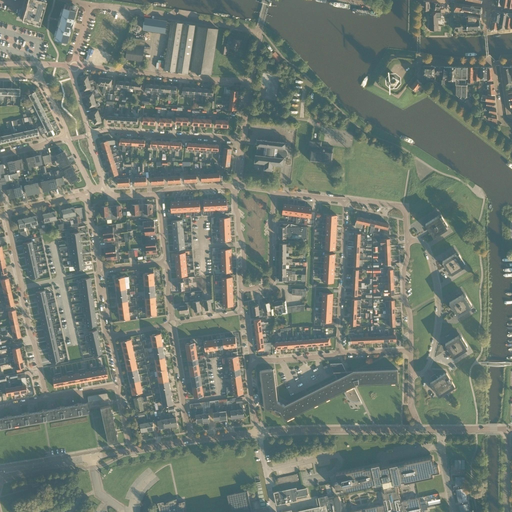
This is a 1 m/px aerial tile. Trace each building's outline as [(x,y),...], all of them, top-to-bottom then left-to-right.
[(26,0),(22,18),(21,18),(21,19),(22,19),(38,24),(39,24),(39,23),(45,1),(46,0),(45,0),(43,0),(26,0)] [(428,11),(437,10),(437,9),(435,9),(433,9),(434,3),(433,3),(433,2),(429,1),(423,1),(423,10),(428,10),(428,11)] [(460,12),(463,12),(464,12),(464,11),(480,14),(481,7),(468,5),(461,4),(454,3),(454,11),(456,11),(460,12)] [(56,37),(69,41),(78,8),(65,5),(56,37)] [(351,7),(350,13),(377,17),(377,11),(351,7)] [(440,11),(437,11),(429,11),(430,29),(438,29),(438,19),(441,19),(440,11)] [(472,19),(471,22),(479,21),(479,20),(480,20),(480,14),(464,11),(464,12),(463,12),(463,13),(465,13),(465,17),(466,18),(472,19)] [(497,26),(499,26),(501,12),(494,12),(493,21),(497,22),(497,26)] [(119,55),(130,22),(100,13),(90,46),(119,55)] [(466,18),(465,17),(466,18),(466,22),(467,22),(467,25),(462,26),(462,25),(460,23),(453,23),(454,30),(456,30),(456,31),(460,31),(460,30),(467,30),(479,29),(480,21),(479,21),(471,22),(472,19),(466,18)] [(169,33),(170,33),(171,22),(171,23),(166,22),(167,21),(145,18),(143,30),(165,33),(169,33)] [(497,29),(497,26),(497,22),(493,21),(490,20),(489,30),(491,30),(497,29)] [(188,70),(195,27),(195,26),(171,22),(170,33),(169,33),(164,70),(188,73),(189,70),(188,70)] [(188,70),(189,70),(191,70),(191,71),(211,74),(218,29),(198,26),(198,27),(195,27),(188,70)] [(235,39),(235,38),(229,36),(226,45),(231,46),(231,47),(238,49),(240,41),(235,39)] [(135,67),(143,68),(144,61),(142,61),(144,40),(131,38),(130,44),(125,43),(122,60),(127,61),(127,59),(136,60),(135,67)] [(275,52),(271,55),(277,62),(281,59),(275,52)] [(434,74),(443,75),(444,67),(435,67),(434,74)] [(457,78),(467,78),(467,67),(455,67),(455,86),(455,94),(463,101),(466,96),(466,85),(456,84),(456,83),(458,83),(458,80),(458,79),(456,79),(457,78)] [(506,84),(509,84),(509,87),(511,87),(511,83),(510,75),(509,67),(504,67),(503,67),(505,78),(506,83),(506,84)] [(388,78),(388,79),(388,82),(389,82),(391,84),(391,85),(392,85),(395,84),(395,85),(396,84),(398,82),(398,81),(398,78),(397,77),(395,75),(394,75),(391,75),(390,75),(390,76),(388,78)] [(88,76),(81,78),(83,84),(89,82),(90,83),(92,83),(92,82),(95,82),(94,79),(89,81),(88,76)] [(410,88),(415,91),(421,83),(420,81),(419,81),(417,79),(415,82),(413,84),(412,86),(410,88)] [(118,87),(121,87),(122,87),(123,81),(117,81),(116,86),(115,86),(115,89),(117,89),(118,87)] [(127,88),(128,88),(129,82),(123,81),(122,87),(121,87),(121,90),(123,90),(124,87),(127,88)] [(89,82),(83,84),(84,91),(85,90),(86,93),(92,91),(92,89),(94,89),(93,86),(91,87),(90,83),(89,82)] [(134,89),(133,89),(133,91),(135,91),(136,89),(140,89),(141,84),(135,83),(134,89)] [(152,85),(146,84),(146,90),(145,90),(144,97),(146,97),(147,90),(151,90),(152,90),(152,85)] [(168,101),(171,101),(171,92),(176,93),(177,87),(170,86),(170,92),(169,92),(168,101)] [(195,88),(195,94),(193,94),(193,97),(196,97),(196,94),(199,94),(201,94),(201,89),(195,88)] [(207,95),(205,95),(205,98),(208,98),(208,95),(213,95),(213,90),(207,89),(207,95)] [(87,95),(86,95),(88,101),(95,99),(93,95),(96,94),(95,91),(93,92),(92,91),(86,93),(87,95)] [(31,100),(37,98),(34,92),(29,95),(30,98),(29,99),(30,101),(31,100)] [(463,103),(469,108),(472,105),(473,103),(474,104),(475,103),(472,100),(468,97),(463,103)] [(26,109),(29,108),(40,103),(37,98),(31,100),(33,104),(25,107),(26,109)] [(95,99),(88,101),(90,107),(91,107),(91,108),(91,110),(97,108),(97,106),(99,105),(99,103),(96,104),(95,99)] [(33,116),(34,118),(45,113),(42,108),(36,111),(38,114),(33,116)] [(92,112),(91,112),(93,118),(100,116),(100,115),(98,111),(101,111),(100,108),(98,109),(97,108),(91,110),(92,111),(92,112)] [(100,116),(93,118),(95,124),(102,122),(100,117),(104,116),(104,113),(100,115),(100,116)] [(487,114),(484,113),(483,117),(488,118),(488,120),(492,120),(491,124),(497,124),(497,125),(496,115),(487,114)] [(38,127),(39,129),(50,124),(47,118),(41,121),(43,124),(38,127)] [(31,124),(29,124),(32,136),(38,135),(36,129),(33,129),(31,124)] [(52,129),(50,124),(39,129),(41,134),(44,132),(43,129),(45,128),(47,132),(52,129)] [(20,126),(18,127),(21,138),(26,137),(25,131),(21,132),(21,130),(20,126)] [(8,133),(8,135),(9,141),(15,140),(14,134),(10,134),(9,128),(7,129),(8,133)] [(287,154),(287,153),(287,152),(287,151),(286,150),(285,149),(286,142),(257,139),(256,145),(257,146),(256,154),(255,154),(254,163),(264,164),(264,170),(272,171),(273,165),(283,166),(284,158),(285,157),(287,155),(287,154)] [(309,161),(332,163),(333,148),(321,146),(321,142),(309,140),(308,149),(310,149),(309,161)] [(224,149),(223,154),(231,154),(232,149),(224,148),(224,146),(221,146),(221,149),(224,149)] [(55,162),(56,163),(66,158),(64,152),(56,155),(58,159),(55,161),(55,162)] [(39,155),(33,157),(36,169),(38,169),(37,165),(41,164),(39,155)] [(36,169),(33,157),(27,158),(29,167),(33,166),(34,170),(36,169)] [(66,158),(56,163),(56,165),(57,165),(60,163),(62,167),(69,164),(66,158)] [(14,161),(18,176),(20,176),(19,169),(23,168),(21,159),(14,161)] [(230,160),(223,159),(222,161),(219,160),(219,162),(222,163),(222,165),(222,167),(227,168),(228,166),(230,166),(230,160)] [(18,176),(14,161),(8,162),(10,171),(13,170),(14,174),(10,175),(11,180),(18,178),(18,176)] [(62,176),(63,178),(74,173),(71,167),(64,171),(66,175),(62,176)] [(74,173),(63,178),(64,180),(68,179),(70,182),(77,179),(74,173)] [(48,176),(46,177),(49,189),(55,188),(55,185),(54,180),(54,179),(49,180),(48,176)] [(43,191),(49,189),(46,177),(44,177),(45,181),(41,182),(43,191)] [(26,194),(33,193),(30,180),(29,180),(27,181),(28,185),(24,186),(26,194)] [(32,180),(30,180),(33,193),(39,191),(37,183),(33,184),(32,180)] [(7,190),(8,198),(15,196),(12,184),(10,185),(11,189),(7,190)] [(14,184),(12,184),(15,196),(21,195),(19,187),(15,188),(14,184)] [(145,211),(142,211),(142,218),(148,217),(148,214),(152,213),(151,210),(152,210),(152,208),(151,208),(151,204),(144,204),(145,211)] [(131,209),(132,211),(132,217),(136,216),(136,218),(142,218),(142,211),(139,211),(138,205),(132,205),(132,209),(131,209)] [(111,213),(108,213),(108,206),(101,207),(101,211),(101,213),(102,213),(102,216),(106,216),(106,220),(112,219),(111,213)] [(114,213),(111,213),(112,219),(117,219),(117,215),(121,215),(121,212),(121,210),(121,206),(114,206),(114,213)] [(73,207),(67,209),(69,217),(75,215),(73,207)] [(63,218),(69,217),(67,209),(61,210),(63,218)] [(56,220),(54,211),(48,213),(50,221),(56,220)] [(44,223),(50,221),(48,213),(42,214),(44,223)] [(31,226),(32,228),(32,229),(35,228),(34,225),(37,224),(36,216),(29,217),(31,226)] [(427,227),(431,234),(432,234),(434,237),(446,229),(438,216),(425,224),(427,227)] [(23,218),(25,227),(29,226),(30,229),(32,228),(31,226),(29,217),(23,218)] [(362,224),(364,218),(357,217),(356,222),(355,227),(361,228),(362,224)] [(19,228),(25,227),(23,218),(17,220),(19,228)] [(154,221),(147,222),(147,219),(137,220),(137,223),(141,223),(141,225),(144,225),(145,229),(154,228),(154,221)] [(280,225),(280,227),(279,238),(286,238),(286,237),(292,237),(292,235),(299,235),(301,235),(301,240),(304,240),(307,240),(307,227),(297,227),(297,225),(294,225),(291,224),(289,224),(281,224),(280,223),(279,224),(280,225)] [(110,228),(103,229),(104,235),(114,234),(113,230),(117,230),(116,224),(110,225),(110,228)] [(155,234),(154,228),(145,229),(145,232),(141,233),(142,238),(148,238),(148,235),(155,234)] [(114,238),(114,234),(104,235),(105,242),(112,241),(112,244),(119,243),(118,241),(118,237),(114,238)] [(146,244),(146,248),(156,247),(155,240),(149,241),(148,238),(142,238),(142,244),(146,244)] [(32,241),(22,243),(24,249),(36,247),(36,244),(32,244),(32,241)] [(106,248),(107,254),(116,253),(116,249),(119,249),(119,243),(112,244),(113,247),(106,248)] [(36,247),(24,249),(25,255),(34,253),(34,250),(37,249),(36,247)] [(107,254),(107,261),(121,259),(120,256),(119,256),(119,252),(116,253),(107,254)] [(444,264),(448,272),(449,271),(451,274),(463,266),(455,253),(442,261),(444,264)] [(39,258),(26,261),(27,267),(37,265),(36,262),(40,261),(39,258)] [(42,270),(29,273),(30,279),(39,277),(39,274),(42,273),(42,270)] [(292,273),(279,273),(279,280),(285,280),(285,281),(289,282),(289,277),(292,277),(292,280),(295,280),(295,274),(292,274),(292,273)] [(2,286),(9,285),(8,278),(0,279),(1,283),(0,282),(0,286),(0,287),(2,286)] [(178,282),(179,290),(185,290),(184,285),(189,284),(189,283),(191,282),(191,280),(188,281),(188,278),(183,278),(183,282),(178,282)] [(3,290),(3,293),(11,291),(9,285),(2,286),(3,290)] [(44,290),(35,292),(37,298),(49,295),(49,293),(45,293),(44,290)] [(1,301),(5,300),(12,298),(11,291),(3,293),(4,296),(0,297),(1,301)] [(457,315),(470,308),(462,294),(449,302),(451,305),(455,313),(456,312),(457,315)] [(49,295),(37,298),(38,304),(47,302),(46,299),(50,298),(49,295)] [(14,305),(12,298),(5,300),(6,307),(14,305)] [(282,314),(287,313),(286,300),(282,301),(282,300),(274,302),(275,309),(281,307),(282,314)] [(188,305),(190,305),(190,302),(184,303),(185,306),(179,306),(180,313),(181,313),(181,314),(184,313),(189,312),(188,305)] [(273,315),(273,309),(270,310),(269,303),(263,304),(264,312),(266,311),(267,316),(273,315)] [(261,316),(262,316),(262,310),(258,310),(258,306),(252,307),(253,315),(259,314),(259,316),(261,316)] [(52,307),(39,310),(40,316),(50,314),(49,311),(53,310),(52,307)] [(16,317),(15,309),(7,311),(9,318),(16,317)] [(18,323),(16,317),(9,318),(10,325),(18,323)] [(54,319),(42,322),(43,328),(52,326),(52,323),(55,322),(54,319)] [(12,331),(12,332),(19,330),(18,323),(10,325),(11,329),(6,330),(7,332),(12,331)] [(21,337),(19,330),(12,332),(13,338),(21,337)] [(88,335),(85,336),(85,339),(98,336),(97,330),(87,332),(88,335)] [(57,331),(44,333),(46,339),(55,337),(54,334),(58,333),(57,331)] [(357,343),(357,337),(357,334),(354,334),(354,333),(348,333),(349,338),(351,337),(351,343),(357,343)] [(447,347),(451,354),(453,357),(466,349),(458,336),(445,343),(447,346),(447,347)] [(223,339),(224,349),(228,348),(229,351),(231,351),(229,338),(223,339)] [(122,347),(132,345),(131,339),(127,340),(121,341),(122,347)] [(216,340),(210,340),(212,351),(216,350),(216,353),(218,353),(216,340)] [(60,342),(47,345),(48,351),(57,349),(57,346),(60,345),(60,342)] [(91,347),(87,348),(88,350),(100,348),(99,342),(90,344),(91,347)] [(257,344),(258,350),(264,349),(264,351),(269,351),(269,349),(271,349),(270,346),(272,346),(271,342),(263,343),(257,344)] [(124,353),(134,351),(132,345),(122,347),(123,349),(124,353)] [(11,356),(13,356),(20,354),(19,347),(12,349),(12,352),(10,353),(11,356)] [(100,348),(88,350),(88,353),(92,353),(93,356),(102,354),(100,348)] [(134,351),(124,353),(125,359),(135,357),(134,351)] [(10,363),(14,362),(22,361),(20,354),(13,356),(14,359),(9,360),(10,363)] [(62,354),(49,357),(51,363),(60,361),(59,358),(63,357),(62,354)] [(226,362),(226,364),(239,362),(238,356),(228,357),(228,362),(226,362)] [(125,359),(126,365),(136,363),(135,357),(125,359)] [(15,363),(10,364),(11,367),(15,366),(16,369),(23,368),(22,361),(14,362),(15,363)] [(136,363),(126,365),(128,371),(137,369),(136,363)] [(278,401),(275,376),(274,369),(262,370),(260,370),(265,410),(275,409),(275,411),(275,412),(276,413),(277,413),(278,413),(280,412),(285,421),(344,391),(346,395),(348,398),(350,400),(352,401),(355,401),(357,401),(360,400),(361,403),(362,403),(353,386),(356,385),(358,385),(398,383),(398,369),(346,371),(342,363),(330,364),(334,372),(333,372),(334,372),(338,379),(285,405),(278,401)] [(102,365),(99,366),(99,369),(101,379),(107,378),(106,368),(102,369),(102,365)] [(96,366),(93,367),(95,380),(101,379),(99,369),(96,370),(96,366)] [(84,369),(81,369),(83,382),(89,381),(88,371),(85,372),(84,369)] [(129,376),(129,377),(139,374),(137,369),(128,371),(129,376)] [(227,375),(228,377),(241,375),(240,369),(230,370),(230,374),(227,375)] [(72,371),(69,371),(72,384),(78,383),(76,374),(73,374),(72,371)] [(24,372),(16,374),(18,386),(20,393),(26,392),(25,385),(22,385),(21,378),(25,377),(24,372)] [(430,382),(439,396),(441,395),(442,396),(449,396),(447,391),(455,386),(452,381),(451,382),(449,378),(450,378),(446,372),(437,378),(435,374),(430,377),(433,381),(430,382)] [(60,373),(58,373),(60,386),(66,385),(64,376),(61,376),(60,373)] [(139,376),(139,374),(129,377),(130,382),(140,380),(139,376)] [(141,386),(140,380),(130,382),(131,388),(138,387),(141,386)] [(232,387),(229,387),(229,389),(242,387),(242,381),(231,383),(232,387)] [(15,382),(11,383),(12,387),(13,394),(20,393),(18,386),(15,386),(15,382)] [(138,387),(131,388),(133,394),(143,392),(141,386),(138,387)] [(13,394),(12,387),(5,388),(6,396),(13,394)] [(147,397),(152,396),(151,393),(140,395),(141,397),(134,399),(137,411),(144,409),(142,402),(148,401),(147,397)] [(224,404),(224,406),(223,406),(223,411),(219,411),(220,420),(227,419),(225,406),(227,406),(227,401),(226,399),(218,400),(219,404),(224,404)] [(232,400),(227,401),(227,406),(230,406),(231,418),(237,418),(236,410),(233,410),(232,400)] [(210,408),(213,408),(214,420),(220,420),(219,411),(216,412),(215,402),(210,402),(210,408)] [(87,403),(78,404),(80,414),(88,413),(87,403)] [(71,416),(80,414),(78,404),(69,406),(71,416)] [(203,422),(202,413),(201,404),(195,404),(195,407),(196,407),(196,410),(195,410),(197,422),(203,422)] [(69,406),(60,408),(62,417),(71,416),(69,406)] [(100,408),(101,417),(112,414),(112,413),(111,414),(109,406),(100,408)] [(60,408),(51,409),(53,419),(62,417),(60,408)] [(177,425),(174,408),(168,409),(169,411),(169,412),(172,411),(173,418),(170,418),(171,426),(177,425)] [(51,409),(42,411),(44,420),(53,419),(51,409)] [(35,422),(44,420),(42,411),(34,412),(35,422)] [(154,415),(153,411),(150,412),(151,417),(149,417),(150,422),(146,422),(147,430),(154,429),(152,422),(155,422),(154,415)] [(34,412),(25,414),(26,424),(35,422),(34,412)] [(18,425),(26,424),(25,414),(16,415),(18,425)] [(101,417),(103,425),(113,423),(112,415),(113,415),(112,414),(101,417)] [(9,427),(18,425),(16,415),(7,417),(9,427)] [(159,428),(165,427),(163,419),(160,420),(159,416),(157,416),(159,428)] [(9,427),(7,417),(0,418),(0,427),(0,428),(9,427)] [(141,431),(147,430),(146,422),(143,423),(142,417),(138,418),(139,424),(140,424),(141,431)] [(103,425),(105,434),(116,432),(116,431),(115,431),(113,423),(103,425)] [(116,432),(105,434),(107,443),(117,441),(115,433),(117,432),(116,432)] [(426,504),(423,505),(420,505),(419,498),(401,501),(400,498),(399,495),(398,488),(396,485),(401,484),(401,482),(404,481),(404,483),(433,477),(432,473),(439,472),(438,464),(434,465),(434,463),(432,457),(403,463),(404,465),(397,466),(397,464),(389,466),(386,467),(382,467),(380,468),(379,465),(371,466),(371,468),(365,469),(365,468),(336,474),(337,482),(334,483),(336,490),(341,489),(343,489),(343,492),(372,486),(372,484),(375,484),(375,485),(380,484),(381,491),(383,498),(382,502),(383,505),(349,511),(340,511),(340,509),(341,506),(340,503),(340,501),(338,497),(338,496),(334,497),(334,496),(327,498),(327,499),(319,501),(320,506),(313,508),(314,511),(422,511),(421,509),(426,508),(427,508),(426,504)] [(276,478),(277,485),(299,481),(298,474),(276,478)] [(455,490),(459,511),(460,511),(469,510),(464,488),(464,477),(455,477),(455,486),(454,487),(454,488),(455,489),(455,490)] [(266,507),(262,488),(260,481),(255,483),(261,508),(266,507)] [(276,504),(297,500),(297,498),(308,496),(306,487),(297,489),(296,487),(274,491),(276,504)] [(251,511),(247,491),(236,493),(227,495),(230,511),(185,511),(185,501),(179,502),(179,504),(177,504),(176,499),(166,502),(166,504),(164,504),(163,501),(157,503),(160,511),(251,511)]
